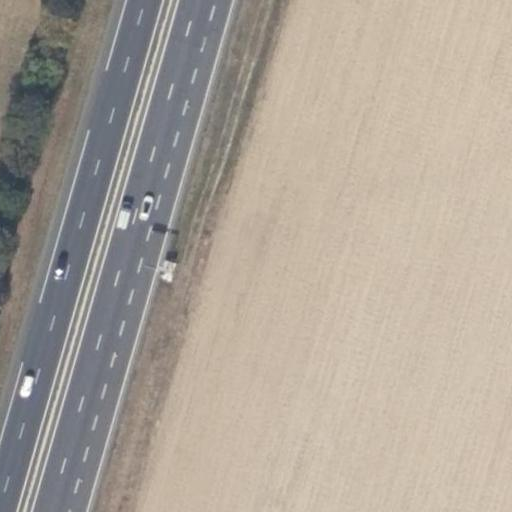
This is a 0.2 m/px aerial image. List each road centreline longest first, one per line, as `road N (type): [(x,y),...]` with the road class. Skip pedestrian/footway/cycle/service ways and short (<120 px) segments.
road 1 (trunk): [(49,511),(196,0)]
road 2 (trunk): [(144,0),(0,505)]
